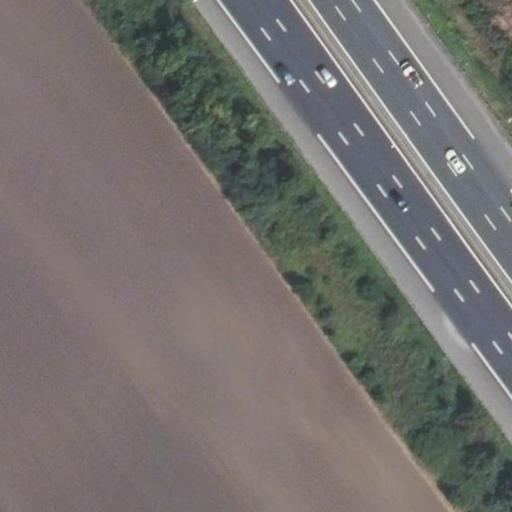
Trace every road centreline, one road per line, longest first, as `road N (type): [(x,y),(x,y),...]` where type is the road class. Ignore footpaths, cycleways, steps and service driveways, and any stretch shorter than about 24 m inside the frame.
road 1 (motorway): [(258,0),(511,342)]
road 2 (motorway): [(511,230),(343,0)]
